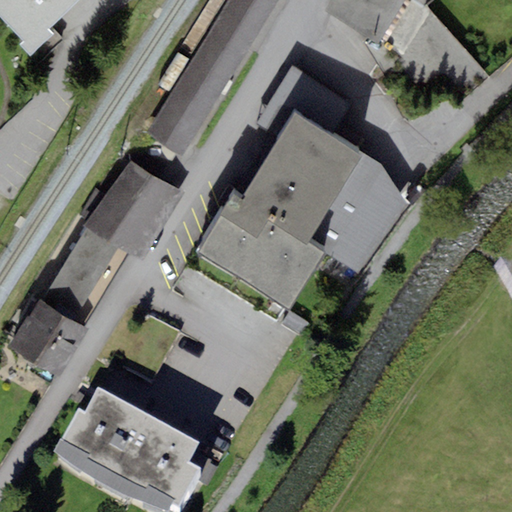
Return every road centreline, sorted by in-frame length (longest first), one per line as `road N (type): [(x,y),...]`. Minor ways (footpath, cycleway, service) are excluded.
road 1 (residential): [(305,0),(249,108),(0,489)]
road 2 (track): [(511,252),(329,511)]
road 3 (unknown): [(0,157),(104,0)]
